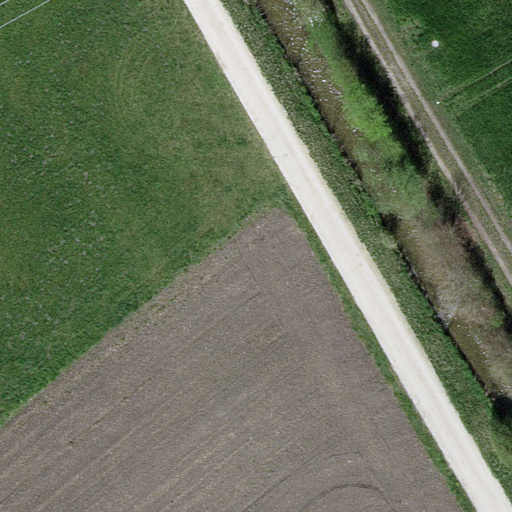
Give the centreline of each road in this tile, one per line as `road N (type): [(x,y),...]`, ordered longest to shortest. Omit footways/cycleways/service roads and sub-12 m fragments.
road 1 (track): [(495,511),(196,0)]
road 2 (track): [(511,265),(362,0)]
